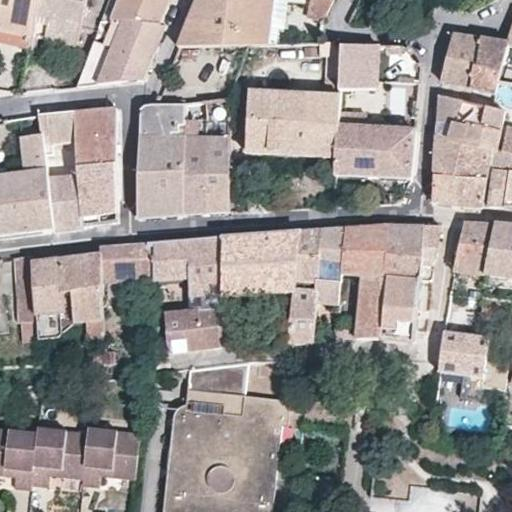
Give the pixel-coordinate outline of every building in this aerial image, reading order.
[(36,28),(42,0),(0,0),(0,33),(34,41),(34,39),(36,28)] [(42,0),(36,28),(34,39),(78,47),(88,0),(42,0)] [(120,0),(111,22),(160,25),(170,0),(120,0)] [(260,48),(269,47),(275,0),(198,0),(179,48),(247,48),(260,48)] [(282,32),(286,0),(275,0),(271,31),(282,32)] [(335,0),(313,0),(311,11),(314,19),(325,21),(335,0)] [(365,21),(360,14),(350,21),(348,23),(351,27),(355,28),(365,21)] [(119,85),(144,82),(166,28),(160,25),(111,22),(103,21),(102,21),(78,88),(91,87),(113,85),(119,85)] [(511,32),(509,44),(499,86),(511,87),(511,32)] [(34,41),(0,33),(0,43),(31,51),(34,41)] [(475,68),(479,69),(482,40),(454,36),(447,61),(475,68)] [(499,86),(509,44),(495,42),(482,40),(479,69),(475,68),(471,91),(484,94),(496,97),(499,86)] [(327,57),(325,96),(262,93),(250,93),(247,143),(247,156),(278,157),(336,160),(338,127),(338,117),(338,111),(340,92),(343,48),(343,44),(320,44),(320,46),(312,46),(312,55),(321,55),(321,56),(327,57)] [(374,91),(378,91),(380,47),(343,48),(340,92),(374,91)] [(260,48),(247,48),(243,62),(255,67),(260,48)] [(471,91),(475,68),(447,61),(442,84),(471,91)] [(398,87),(421,89),(422,79),(411,78),(410,82),(398,82),(398,87)] [(454,123),(502,133),(505,114),(440,97),(439,108),(438,120),(454,123)] [(209,124),(231,122),(230,101),(207,103),(209,124)] [(142,111),(142,135),(141,158),(140,184),(140,206),(140,223),(165,220),(186,218),(188,144),(187,124),(187,107),(157,106),(148,107),(142,111)] [(119,165),(118,159),(118,136),(118,110),(75,115),(77,143),(79,167),(119,165)] [(40,118),(42,137),(44,137),(46,147),(77,143),(75,115),(61,115),(40,118)] [(366,128),(366,119),(338,117),(338,127),(366,128)] [(436,141),(448,144),(454,123),(438,120),(436,141)] [(498,155),(502,133),(454,123),(448,144),(458,146),(491,153),(498,155)] [(209,140),(209,124),(187,124),(188,144),(186,218),(196,218),(209,217),(209,153),(209,140)] [(336,160),(335,179),(412,182),(416,144),(416,139),(417,131),(366,128),(338,127),(336,160)] [(0,239),(25,236),(57,232),(50,180),(46,147),(44,137),(42,137),(22,139),(27,174),(0,177),(0,239)] [(231,215),(231,140),(209,140),(209,153),(209,217),(220,216),(231,215)] [(465,179),(456,179),(458,146),(448,144),(436,141),(434,183),(433,203),(453,206),(464,207),(465,179)] [(474,207),(484,208),(491,153),(458,146),(456,179),(465,179),(464,207),(474,207)] [(498,155),(491,153),(484,208),(489,208),(495,208),(506,208),(511,171),(511,157),(504,156),(498,155)] [(120,224),(120,200),(119,165),(79,167),(79,178),(83,228),(98,227),(120,224)] [(79,178),(50,180),(57,232),(70,230),(83,228),(79,178)] [(454,273),(485,276),(495,226),(480,225),(465,224),(460,248),(454,273)] [(511,227),(506,227),(495,226),(485,276),(511,280),(511,227)] [(352,277),(363,278),(357,341),(381,340),(387,276),(390,250),(391,227),(370,229),(346,231),(343,272),(341,284),(341,288),(350,289),(352,277)] [(391,227),(390,250),(438,255),(439,248),(425,246),(426,227),(412,227),(391,227)] [(439,248),(442,229),(426,227),(425,246),(439,248)] [(315,343),(318,305),(339,306),(341,288),(341,284),(327,283),(328,271),(343,272),(346,231),(321,232),(300,234),(296,295),(294,294),(290,345),(315,343)] [(224,299),(225,300),(269,298),(270,295),(294,294),(296,295),(300,234),(258,237),(226,240),(224,299)] [(169,354),(177,354),(224,349),(225,326),(225,300),(224,299),(226,240),(192,242),(190,242),(158,245),(157,282),(190,279),(189,312),(166,315),(169,354)] [(158,245),(127,248),(103,249),(104,255),(104,284),(157,282),(158,245)] [(387,276),(422,279),(423,267),(433,268),(437,262),(438,255),(390,250),(387,276)] [(104,352),(104,284),(104,255),(84,258),(69,260),(56,261),(33,264),(38,322),(40,340),(60,339),(76,325),(87,323),(90,364),(104,364),(104,352)] [(32,257),(14,259),(19,310),(19,324),(22,323),(38,322),(33,264),(32,257)] [(416,342),(422,279),(387,276),(381,340),(416,342)] [(500,299),(482,298),(483,326),(500,327),(500,299)] [(0,333),(10,332),(9,328),(6,312),(1,312),(0,304),(0,333)] [(41,343),(40,340),(38,322),(22,323),(24,344),(41,343)] [(241,326),(225,326),(224,349),(241,348),(241,326)] [(441,374),(484,379),(486,360),(489,339),(446,334),(442,361),(441,374)] [(114,353),(104,352),(104,364),(104,366),(116,364),(114,353)] [(511,365),(486,360),(484,379),(483,388),(507,393),(511,365)] [(190,390),(188,403),(224,406),(225,392),(190,390)] [(223,413),(242,414),(244,394),(225,392),(224,406),(223,413)] [(244,394),(242,414),(223,413),(188,410),(188,403),(182,402),(180,404),(178,405),(176,407),(172,451),(183,452),(181,470),(170,469),(167,498),(165,511),(274,511),(277,480),(268,479),(270,461),(279,463),(281,444),(272,443),(273,426),(282,427),(288,427),(289,405),(288,401),(286,399),(281,397),(244,394)] [(272,443),(281,444),(282,427),(273,426),(272,443)] [(0,475),(7,476),(7,469),(18,470),(17,477),(16,490),(32,492),(33,487),(38,433),(0,429),(0,475)] [(63,471),(62,478),(84,481),(89,435),(39,430),(38,433),(33,487),(50,488),(51,477),(52,469),(63,471)] [(89,432),(89,435),(84,481),(83,483),(100,485),(101,473),(102,465),(113,466),(112,474),(135,476),(139,437),(89,432)] [(181,470),(183,452),(172,451),(171,461),(170,469),(181,470)] [(279,463),(270,461),(268,479),(277,480),(279,463)] [(102,465),(101,473),(112,474),(113,466),(102,465)] [(18,470),(7,469),(7,476),(17,477),(18,470)] [(52,469),(51,477),(62,478),(63,471),(52,469)]
